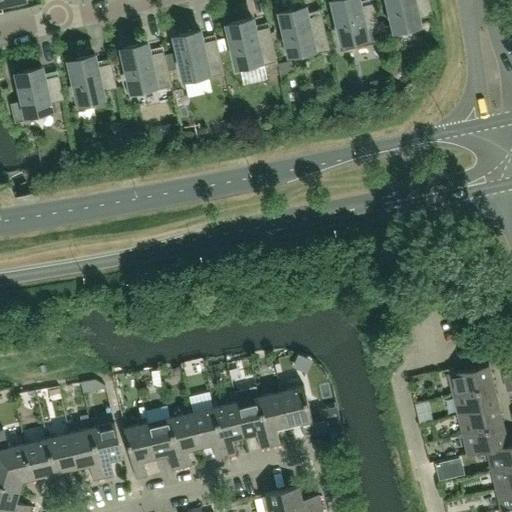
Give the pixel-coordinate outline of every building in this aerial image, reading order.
[(380,27),(374,2),(360,5),(359,0),(332,0),(342,42),(344,49),(383,41),(380,27)] [(432,15),(429,0),(387,0),(395,30),(420,24),(419,18),(432,15)] [(330,50),(322,14),(308,17),(305,6),(280,11),(289,54),(313,48),(314,53),(330,50)] [(277,62),(269,26),(255,30),(252,18),(227,24),(238,71),(277,62)] [(219,52),(216,38),(202,42),(200,30),(174,36),(185,83),(224,74),(219,52)] [(225,37),(216,38),(219,52),(228,50),(225,37)] [(172,86),(164,51),(150,54),(147,42),(122,48),(133,95),(172,86)] [(117,87),(111,63),(97,66),(94,54),(69,60),(79,102),(104,96),(103,90),(117,87)] [(292,60),(278,63),(281,74),(295,71),(292,60)] [(392,70),(392,72),(392,73),(392,74),(393,76),(394,77),(395,78),(396,78),(397,79),(398,79),(400,79),(401,79),(402,79),(404,78),(405,78),(406,77),(406,76),(407,74),(407,73),(407,72),(407,70),(407,69),(406,68),(406,67),(405,66),(404,65),(402,64),(401,64),(400,64),(398,64),(397,64),(396,65),(395,66),(394,67),(393,68),(392,69),(392,70)] [(10,103),(14,122),(53,113),(50,103),(64,99),(58,75),(44,78),(42,66),(17,72),(23,100),(10,103)] [(189,113),(182,115),(184,126),(195,124),(193,116),(189,113)] [(134,125),(127,126),(130,138),(140,136),(139,128),(134,125)] [(246,361),(230,363),(232,382),(248,380),(246,361)] [(493,384),(488,363),(448,373),(453,393),(493,384)] [(505,382),(511,380),(511,370),(503,373),(505,382)] [(187,395),(206,386),(200,373),(181,381),(187,395)] [(122,374),(112,376),(115,385),(115,388),(125,385),(125,383),(122,374)] [(89,379),(81,381),(83,392),(91,390),(89,379)] [(498,404),(493,384),(453,393),(458,413),(498,404)] [(329,433),(323,408),(310,411),(304,385),(281,390),(289,424),(301,421),(305,439),(329,433)] [(289,424),(281,390),(259,395),(271,447),(281,444),(277,427),(289,424)] [(271,447),(259,395),(237,401),(245,434),(257,432),(261,449),(271,447)] [(245,434),(237,401),(214,406),(227,457),(237,455),(232,437),(245,434)] [(503,424),(498,404),(458,413),(463,433),(503,424)] [(227,457),(214,406),(192,411),(200,445),(212,442),(217,460),(227,457)] [(200,445),(192,411),(170,417),(182,468),(192,465),(188,448),(200,445)] [(182,468),(170,417),(148,422),(156,456),(168,453),(172,470),(182,468)] [(123,455),(115,422),(92,427),(104,478),(114,476),(110,458),(123,455)] [(156,456),(148,422),(125,427),(137,479),(148,476),(144,458),(156,456)] [(507,443),(503,424),(463,433),(468,454),(487,450),(487,448),(507,443)] [(104,478),(92,427),(70,432),(78,466),(90,463),(94,481),(104,478)] [(78,466),(70,432),(48,438),(60,489),(70,486),(66,469),(78,466)] [(60,489),(48,438),(25,443),(33,476),(46,474),(50,491),(60,489)] [(7,442),(0,443),(0,454),(23,479),(33,476),(25,443),(8,447),(7,442)] [(511,463),(511,442),(507,443),(487,448),(487,450),(492,468),(511,463)] [(0,483),(20,489),(23,479),(0,454),(0,483)] [(454,457),(435,462),(437,471),(456,466),(454,457)] [(511,484),(511,463),(492,468),(496,488),(511,484)] [(0,483),(0,507),(16,511),(31,511),(34,506),(16,501),(20,489),(0,483)] [(511,505),(511,484),(496,488),(501,508),(511,505)] [(288,511),(322,504),(319,495),(302,499),(299,485),(265,493),(269,511),(288,511)]
